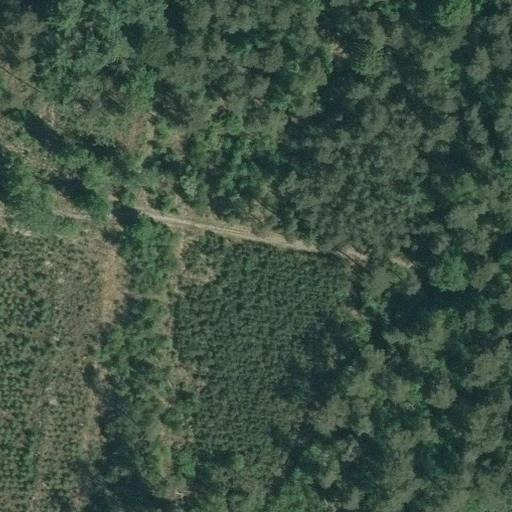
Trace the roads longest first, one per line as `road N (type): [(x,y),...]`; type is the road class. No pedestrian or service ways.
road 1 (track): [(0,202),(130,211),(402,269),(511,304)]
road 2 (track): [(130,211),(162,0)]
